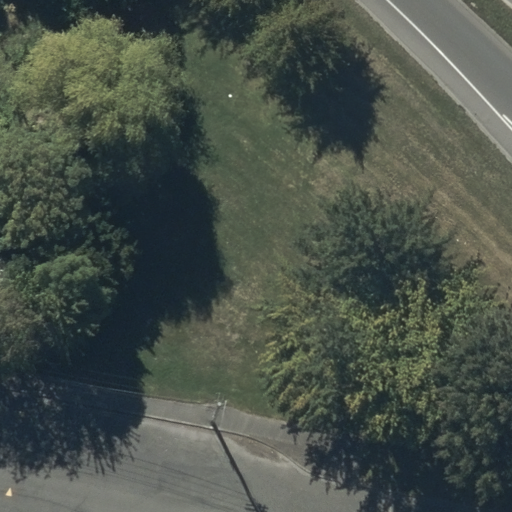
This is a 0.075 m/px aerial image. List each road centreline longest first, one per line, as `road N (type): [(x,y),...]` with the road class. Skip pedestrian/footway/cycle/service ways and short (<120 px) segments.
road 1 (tertiary): [(172,511),(0,473)]
road 2 (trunk): [(511,90),(414,0)]
